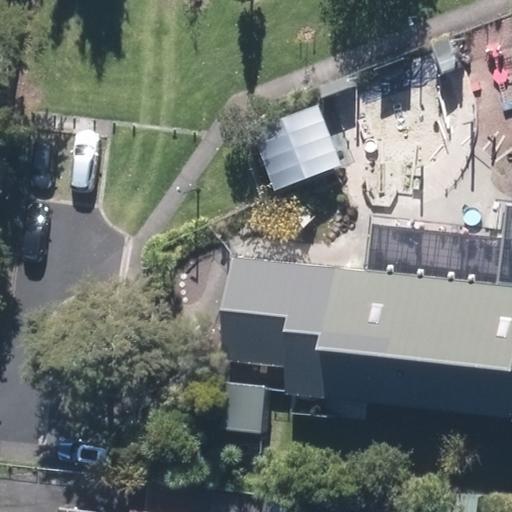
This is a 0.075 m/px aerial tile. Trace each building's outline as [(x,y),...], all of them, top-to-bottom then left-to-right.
[(511,43),(470,46),(475,125),(511,122),(511,43)] [(466,128),(436,61),(383,84),(413,151),(466,128)] [(322,107),(253,134),(276,192),(344,165),(322,107)] [(290,370),(288,392),(511,416),(511,288),(233,257),(221,362),(290,370)] [(272,392),(225,389),(221,454),(268,457),(272,392)]
